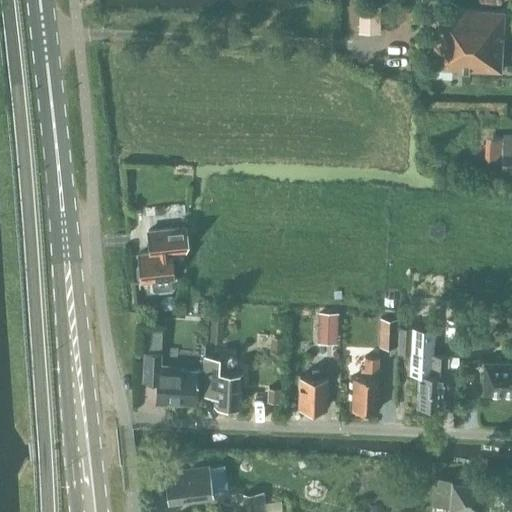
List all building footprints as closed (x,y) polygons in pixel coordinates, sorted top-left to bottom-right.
[(379,31),(380,7),(360,6),(359,31),(379,31)] [(501,71),(504,12),(436,8),(433,68),(501,71)] [(488,134),(486,157),(502,158),(501,169),(511,170),(511,133),(503,133),(488,134)] [(140,267),(137,267),(138,278),(141,278),(142,281),(149,280),(150,290),(153,293),(172,291),(174,287),(173,277),(174,277),(172,252),(185,251),(186,226),(148,230),(151,252),(139,254),(140,267)] [(319,311),(317,343),(337,343),(339,312),(319,311)] [(210,312),(209,342),(222,343),(223,312),(210,312)] [(396,319),(380,319),(379,348),(395,348),(396,319)] [(460,321),(449,321),(448,322),(448,339),(460,339),(460,321)] [(480,322),(467,322),(467,343),(480,343),(480,322)] [(140,323),(139,346),(161,348),(162,325),(140,323)] [(410,354),(410,373),(418,374),(431,374),(432,354),(433,327),(412,327),(411,327),(411,329),(410,353),(410,354)] [(411,329),(398,328),(397,354),(410,354),(410,353),(411,329)] [(194,402),(196,369),(160,367),(160,354),(144,353),(143,381),(157,382),(156,400),(194,402)] [(240,404),(242,372),(231,372),(232,356),(204,354),(202,394),(214,395),(214,403),(240,404)] [(447,385),(448,355),(432,354),(431,374),(418,374),(417,404),(441,405),(442,384),(447,385)] [(378,377),(378,357),(365,356),(364,377),(353,376),(352,409),(378,410),(379,377),(378,377)] [(511,366),(497,366),(483,365),(482,391),(511,392),(511,366)] [(319,377),(319,368),(312,368),(311,376),(299,376),(298,407),(326,408),(327,377),(319,377)] [(179,474),(165,476),(168,500),(228,493),(224,463),(208,465),(179,469),(179,474)] [(480,511),(484,481),(436,477),(433,504),(449,506),(448,511),(480,511)] [(511,485),(491,484),(490,510),(511,511),(511,485)] [(264,511),(261,490),(243,493),(245,511),(264,511)]
